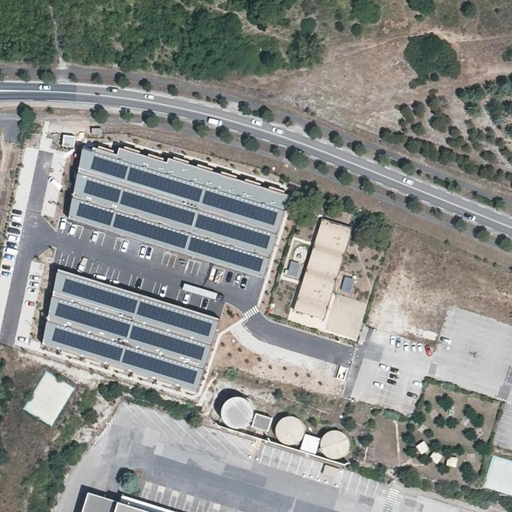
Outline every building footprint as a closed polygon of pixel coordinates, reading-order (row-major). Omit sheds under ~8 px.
[(290,204),(86,145),(66,212),(270,272),(290,204)] [(323,219),(294,311),(325,320),(353,228),(323,219)] [(300,279),(303,262),(291,259),(287,276),(300,279)] [(220,320),(61,273),(41,338),(200,386),(220,320)] [(341,290),(351,292),(354,277),(344,275),(341,290)] [(357,339),(368,304),(335,294),(324,329),(357,339)] [(58,411),(45,403),(47,400),(43,397),(36,406),(31,403),(27,409),(50,424),(58,411)] [(252,416),(252,411),(251,406),(248,402),(244,399),(239,398),(234,398),(229,400),(226,403),(223,407),(222,412),(223,417),(225,422),(229,425),(233,427),(238,428),(243,427),(247,424),(250,420),(252,416)] [(256,414),(252,427),(267,432),(271,419),(256,414)] [(305,434),(305,429),(304,424),(301,420),(297,417),(292,416),(287,416),(282,418),(278,421),(276,426),(275,431),(275,436),(278,440),(281,443),(286,446),(291,446),(296,445),(300,443),(303,439),(305,434)] [(351,448),(351,443),(349,438),(346,434),(342,431),(337,430),(332,430),(328,432),(324,435),(321,440),(320,445),(321,449),(323,454),(327,457),(331,460),(336,460),(341,459),(346,456),(349,453),(351,448)] [(305,434),(300,451),(315,455),(320,439),(305,434)] [(511,494),(511,460),(492,455),(483,486),(511,494)] [(338,478),(340,469),(325,464),(323,473),(338,478)] [(174,511),(122,496),(120,504),(88,493),(81,511),(174,511)]
